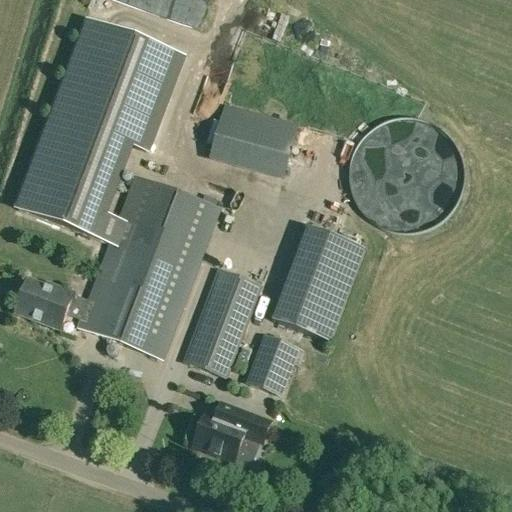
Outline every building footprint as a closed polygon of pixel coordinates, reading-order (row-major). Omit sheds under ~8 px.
[(137,180),(120,223),(109,218),(135,150),(150,157),(187,59),(86,21),(14,211),(111,248),(90,304),(84,318),(79,330),(164,363),(221,212),(137,180)] [(205,88),(199,86),(192,104),(213,113),(228,77),(212,70),(205,88)] [(241,131),(291,142),(295,124),(245,113),(241,131)] [(284,172),(291,145),(215,126),(208,153),(284,172)] [(336,151),(340,140),(325,135),(321,146),(336,151)] [(360,193),(417,234),(444,197),(430,188),(434,182),(425,176),(410,197),(375,172),(360,193)] [(311,223),(278,314),(335,334),(368,243),(311,223)] [(228,382),(263,290),(220,274),(185,366),(228,382)] [(28,283),(15,317),(61,333),(69,312),(84,318),(90,304),(74,298),(75,296),(46,286),(45,289),(28,283)] [(299,368),(304,355),(298,352),(268,341),(250,388),(280,399),(292,366),(299,368)] [(264,447),(272,427),(222,408),(216,423),(206,420),(195,450),(236,465),(246,440),(264,447)]
